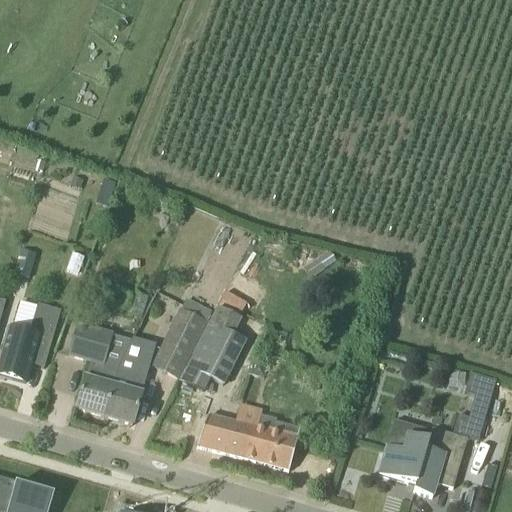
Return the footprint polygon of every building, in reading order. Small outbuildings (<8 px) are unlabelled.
[(99,193),(95,204),(107,208),(111,197),(99,193)] [(20,253),(13,277),(28,281),(35,257),(20,253)] [(317,260),(303,269),(310,279),(323,270),(317,260)] [(179,383),(188,366),(186,365),(206,326),(211,314),(186,301),(180,313),(179,312),(151,369),(179,383)] [(11,329),(0,366),(0,375),(26,383),(31,364),(45,368),(61,311),(38,305),(30,335),(11,329)] [(88,367),(75,412),(104,420),(117,373),(103,369),(112,336),(76,326),(66,360),(88,367)] [(188,366),(179,383),(202,394),(208,381),(223,388),(245,345),(231,338),(208,328),(208,327),(188,366)] [(252,365),(250,378),(263,381),(265,367),(252,365)] [(121,374),(117,373),(104,420),(132,428),(144,385),(119,378),(121,374)] [(465,418),(459,416),(454,435),(482,442),(497,383),(476,377),(465,418)] [(204,418),(196,451),(288,475),(296,442),(254,431),(259,413),(239,407),(236,417),(234,425),(204,418)] [(427,444),(407,438),(402,454),(386,449),(377,477),(414,488),(412,495),(431,501),(435,487),(452,492),(466,442),(431,432),(427,444)] [(0,478),(0,511),(47,511),(52,498),(18,488),(19,484),(0,478)]
